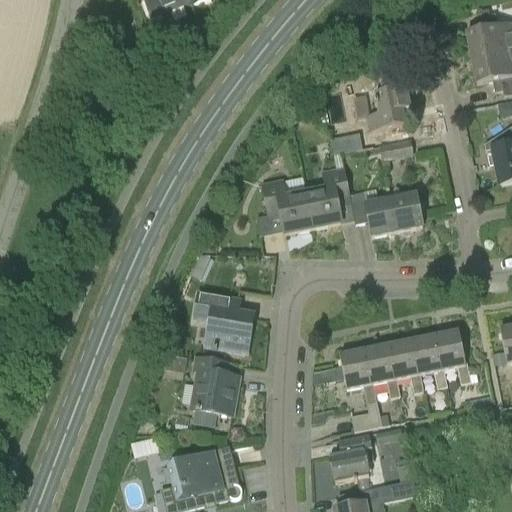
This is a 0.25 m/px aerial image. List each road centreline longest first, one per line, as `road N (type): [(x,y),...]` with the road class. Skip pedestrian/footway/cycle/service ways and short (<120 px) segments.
road 1 (secondary): [(35,511),(174,178),(305,0)]
road 2 (residential): [(285,511),(282,403),(295,293),(321,280),(477,277)]
road 3 (residential): [(477,277),(427,21)]
road 4 (unclassified): [(0,234),(70,0)]
